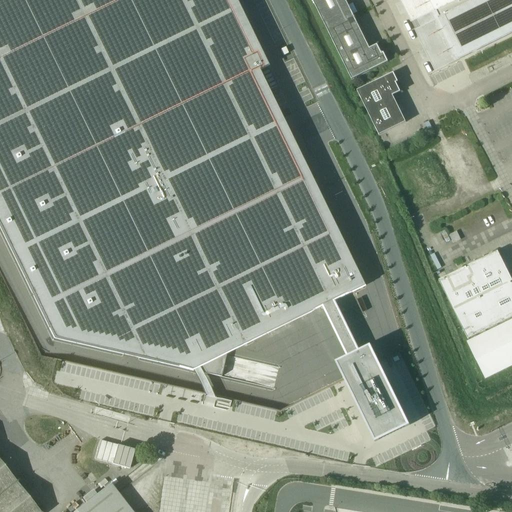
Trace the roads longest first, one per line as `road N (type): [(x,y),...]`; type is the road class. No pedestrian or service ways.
road 1 (unknown): [(222,454),(226,416),(85,141)]
road 2 (unknown): [(0,181),(85,141),(16,0)]
road 3 (unknown): [(352,153),(314,155),(239,0)]
